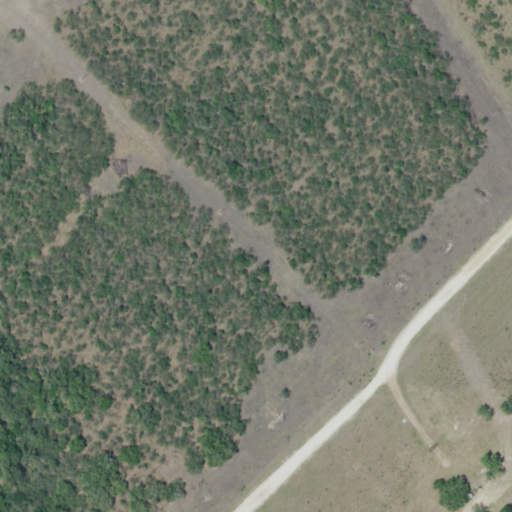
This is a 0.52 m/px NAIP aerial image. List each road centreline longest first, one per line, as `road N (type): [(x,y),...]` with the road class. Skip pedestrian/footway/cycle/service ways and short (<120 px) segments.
road 1 (track): [(249,511),(388,374),(443,295),(511,224)]
road 2 (track): [(406,511),(449,475),(388,374)]
